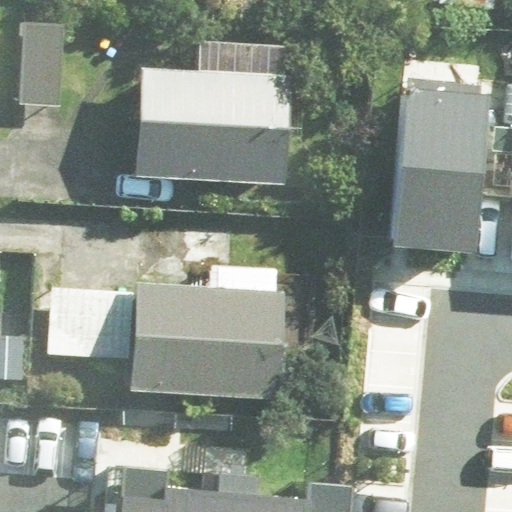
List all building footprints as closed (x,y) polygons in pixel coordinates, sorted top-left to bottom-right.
[(74,22),(26,21),(23,106),(71,107),(74,22)] [(203,70),(144,66),(137,176),(291,185),(297,75),(290,74),(291,45),(204,40),(203,70)] [(484,72),(385,67),(377,240),(475,245),(484,72)] [(289,287),(138,276),(138,289),(56,283),(51,351),(133,356),(130,386),(281,397),(289,287)] [(85,511),(355,511),(359,481),(90,458),(85,511)]
